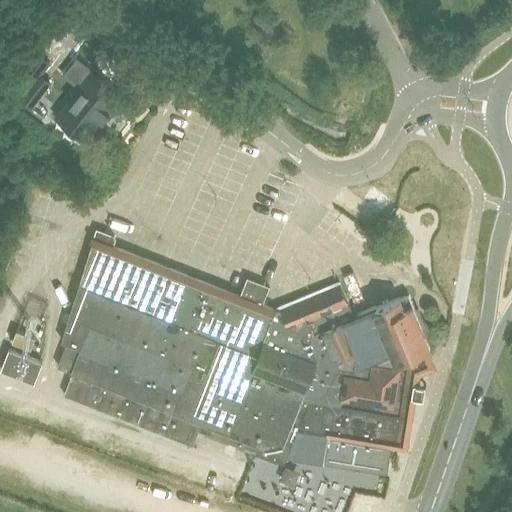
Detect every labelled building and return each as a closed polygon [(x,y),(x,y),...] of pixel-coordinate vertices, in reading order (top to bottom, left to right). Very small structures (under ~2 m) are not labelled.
[(52,62),(38,51),(8,89),(30,106),(50,81),(42,75),(52,62)] [(57,116),(86,139),(121,93),(92,71),(57,116)] [(67,341),(58,366),(73,371),(72,375),(64,393),(194,444),(195,441),(199,431),(199,430),(202,422),(207,424),(204,433),(229,443),(232,434),(240,437),(236,446),(248,450),(277,462),(279,461),(287,459),(287,458),(287,457),(325,463),(387,473),(392,444),(393,444),(393,443),(396,440),(397,436),(408,372),(433,362),(427,347),(431,345),(429,342),(430,342),(429,341),(432,340),(418,307),(415,308),(409,293),(376,307),(376,306),(355,314),(341,280),(280,305),(281,308),(277,310),(264,305),(268,293),(247,285),(246,284),(245,284),(241,296),(240,295),(113,245),(117,236),(98,228),(95,238),(64,340),(67,341)] [(35,338),(16,331),(12,342),(30,349),(35,338)] [(9,347),(1,369),(35,382),(43,361),(9,347)]
